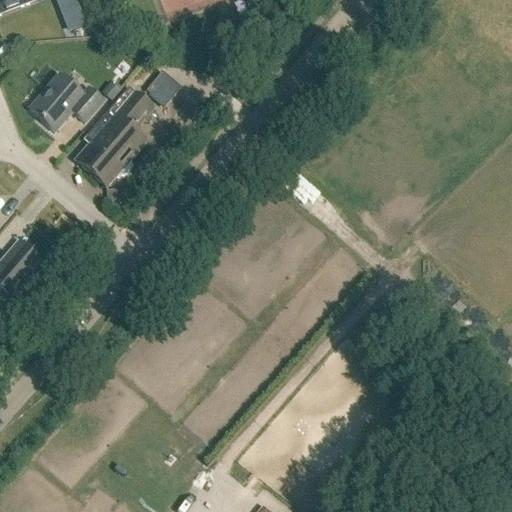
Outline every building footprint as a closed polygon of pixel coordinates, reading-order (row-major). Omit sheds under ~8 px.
[(0,0),(0,18),(38,4),(36,0),(0,0)] [(73,0),(59,0),(55,2),(68,36),(84,29),(73,0)] [(243,34),(263,28),(255,1),(235,7),(243,34)] [(82,99),(62,82),(53,92),(50,89),(29,114),(41,124),(40,125),(54,137),(71,117),(84,127),(103,106),(87,93),(82,99)] [(122,181),(132,170),(130,164),(145,146),(132,136),(152,113),(128,92),(85,142),(91,147),(75,166),(106,192),(116,180),(122,181)] [(0,292),(12,304),(43,268),(18,246),(0,267),(0,292)] [(449,312),(463,305),(454,288),(440,295),(449,312)]
